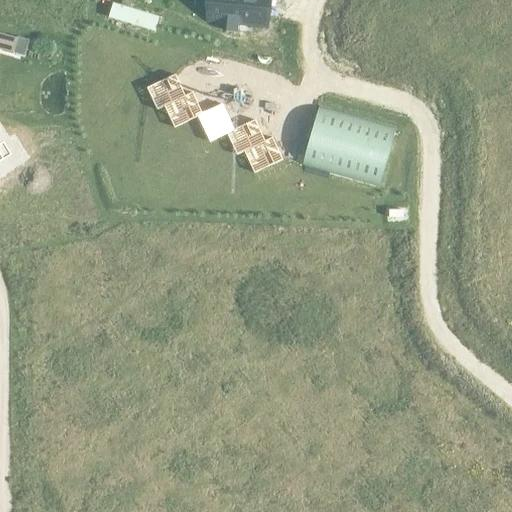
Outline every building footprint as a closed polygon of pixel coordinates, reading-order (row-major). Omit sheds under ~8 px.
[(209,0),(208,17),(227,19),(226,32),(238,33),(239,20),(268,23),(269,0),(209,0)] [(11,55),(23,58),(28,40),(16,37),(11,55)] [(176,75),(147,89),(157,111),(164,108),(186,97),(186,96),(176,75)] [(186,97),(164,108),(174,129),(198,118),(197,117),(203,114),(193,93),(186,96),(186,97)] [(223,105),(207,112),(211,121),(227,114),(223,105)] [(203,114),(197,117),(198,118),(204,130),(213,125),(211,121),(207,112),(203,114)] [(227,114),(211,121),(213,125),(215,130),(231,123),(227,114)] [(235,131),(227,135),(237,156),(244,153),(266,143),(265,142),(255,120),(235,130),(235,131)] [(231,123),(215,130),(219,139),(227,135),(235,131),(235,130),(231,123)] [(213,125),(204,130),(210,143),(219,139),(215,130),(213,125)] [(266,143),(244,153),(254,174),(283,161),(273,138),(265,142),(266,143)] [(0,162),(12,156),(4,142),(0,144),(0,162)]
